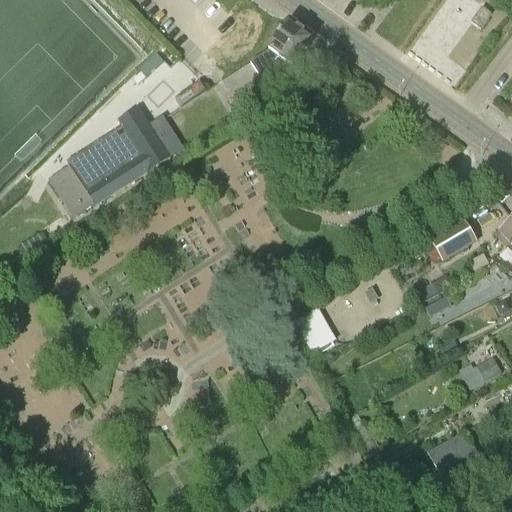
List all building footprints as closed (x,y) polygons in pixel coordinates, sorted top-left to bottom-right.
[(433,48),(444,33),(452,38),(473,9),(460,0),(441,0),(416,35),(433,48)] [(482,9),(471,25),(480,32),(492,16),(482,9)] [(279,60),(292,70),(314,40),(290,23),(269,52),(250,65),(259,77),(273,69),(279,60)] [(454,67),(448,75),(456,81),(462,73),(454,67)] [(171,161),(170,161),(138,110),(118,123),(122,129),(67,165),(96,210),(171,161)] [(63,219),(52,225),(58,235),(69,228),(63,219)] [(511,220),(498,234),(511,248),(511,220)] [(431,243),(443,264),(477,244),(471,235),(464,223),(431,243)] [(48,242),(43,235),(18,251),(23,259),(48,242)] [(438,296),(432,287),(418,295),(424,304),(438,296)] [(446,299),(436,305),(441,314),(451,308),(446,299)] [(309,356),(333,343),(315,310),(290,324),(309,356)] [(452,339),(437,347),(444,359),(458,351),(452,339)] [(501,375),(493,361),(475,370),(474,371),(471,367),(459,374),(469,393),(483,385),(501,375)] [(487,471),(465,435),(428,457),(451,493),(487,471)] [(392,478),(379,455),(369,462),(382,484),(392,478)]
